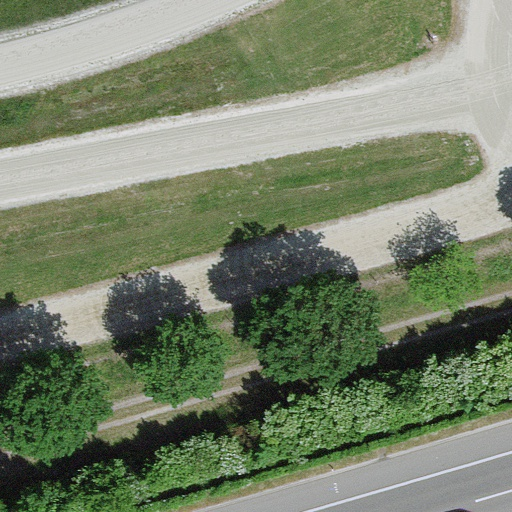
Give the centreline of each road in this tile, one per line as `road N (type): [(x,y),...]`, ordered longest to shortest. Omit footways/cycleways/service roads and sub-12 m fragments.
road 1 (track): [(511,300),(0,446)]
road 2 (track): [(0,336),(511,192)]
road 3 (track): [(511,74),(0,179)]
